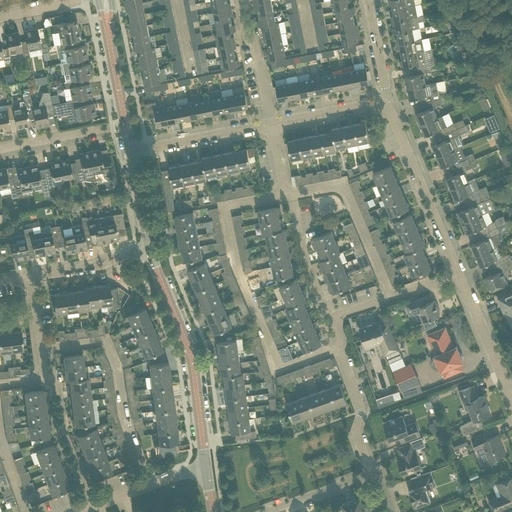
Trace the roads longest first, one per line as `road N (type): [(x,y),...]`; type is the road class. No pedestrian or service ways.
road 1 (tertiary): [(205,468),(188,340),(152,241)]
road 2 (residential): [(149,484),(105,343),(41,347)]
road 3 (residential): [(336,318),(305,263),(271,123)]
road 4 (residential): [(458,276),(383,106)]
road 5 (residential): [(377,472),(356,437),(361,388),(336,318)]
road 6 (residential): [(131,151),(271,123)]
road 7 (residential): [(511,396),(458,276)]
road 8 (residential): [(336,318),(458,276)]
road 9 (residential): [(0,150),(125,122)]
road 10 (residential): [(30,277),(114,259),(152,241)]
road 11 (residential): [(271,123),(244,0)]
